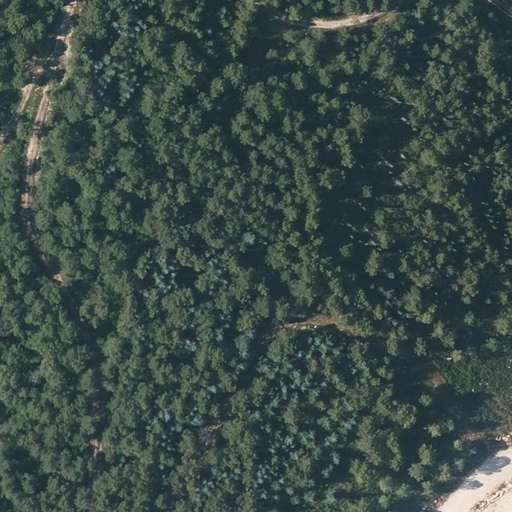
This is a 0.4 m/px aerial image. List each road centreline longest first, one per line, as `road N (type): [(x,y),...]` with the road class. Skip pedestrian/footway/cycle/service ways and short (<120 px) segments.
road 1 (track): [(91,511),(97,381),(90,337),(32,244),(28,208),(50,60)]
road 2 (track): [(452,403),(396,355),(323,325),(271,329),(160,511)]
road 3 (track): [(0,144),(78,0)]
road 4 (track): [(255,0),(280,18),(321,27),(361,20),(399,0)]
